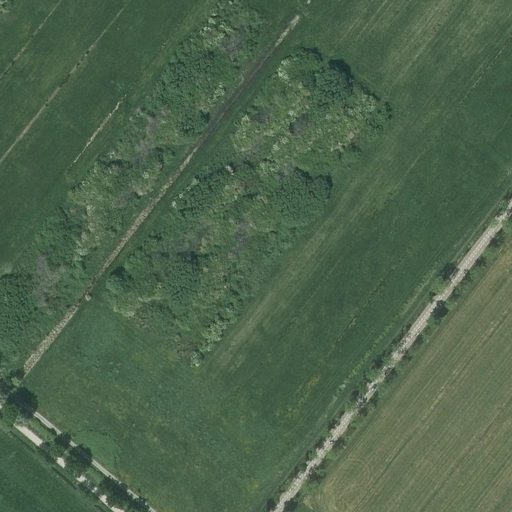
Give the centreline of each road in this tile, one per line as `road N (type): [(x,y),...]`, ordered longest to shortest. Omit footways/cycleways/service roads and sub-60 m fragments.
road 1 (tertiary): [(276,511),(511,201)]
road 2 (track): [(150,511),(0,385)]
